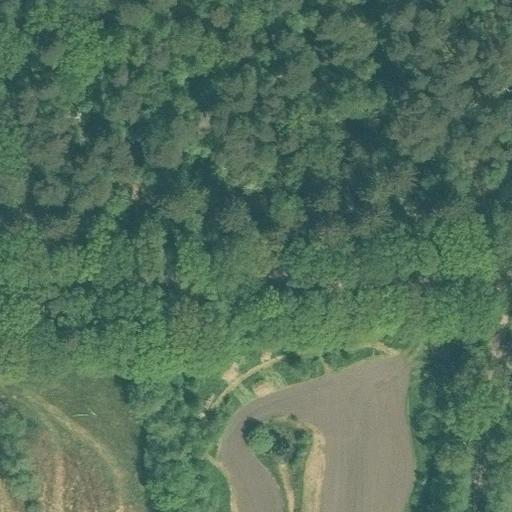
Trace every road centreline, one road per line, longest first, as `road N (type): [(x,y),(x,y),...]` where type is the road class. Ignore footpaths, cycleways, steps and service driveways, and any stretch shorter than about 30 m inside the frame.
road 1 (track): [(0,263),(369,269)]
road 2 (track): [(469,511),(506,244)]
road 3 (track): [(511,243),(369,269)]
